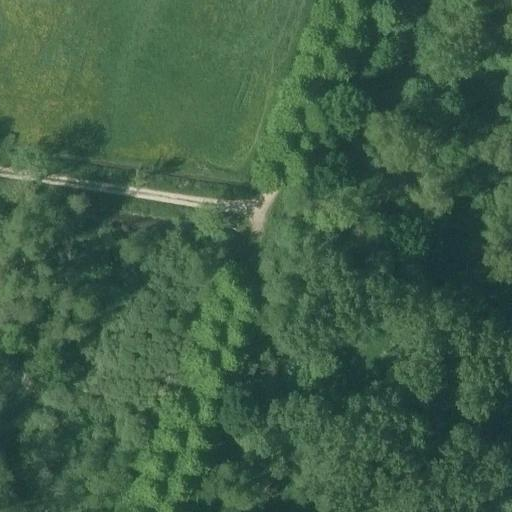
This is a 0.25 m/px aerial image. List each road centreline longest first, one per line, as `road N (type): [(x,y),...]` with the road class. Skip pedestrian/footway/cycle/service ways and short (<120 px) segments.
road 1 (track): [(0,173),(267,210)]
road 2 (track): [(267,210),(345,0)]
